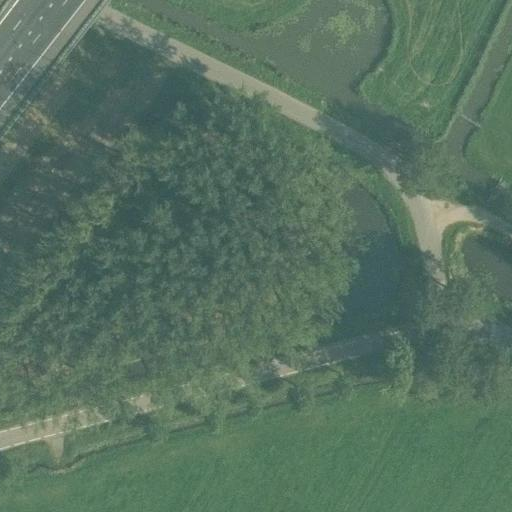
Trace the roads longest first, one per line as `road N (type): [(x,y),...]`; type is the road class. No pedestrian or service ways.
road 1 (unclassified): [(444,333),(426,222),(407,178),(300,107),(75,0)]
road 2 (tertiary): [(0,445),(361,345),(444,333)]
